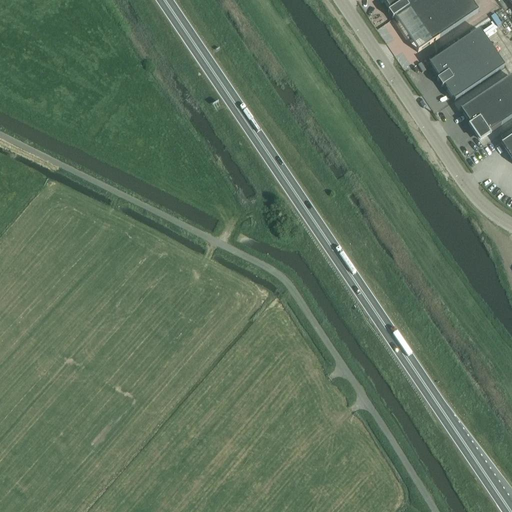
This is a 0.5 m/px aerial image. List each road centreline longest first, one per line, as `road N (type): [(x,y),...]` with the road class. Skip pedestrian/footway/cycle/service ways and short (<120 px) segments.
road 1 (trunk): [(510,511),(165,0)]
road 2 (unclassified): [(434,511),(278,276),(0,136)]
road 3 (unclassified): [(511,226),(461,183),(339,0)]
